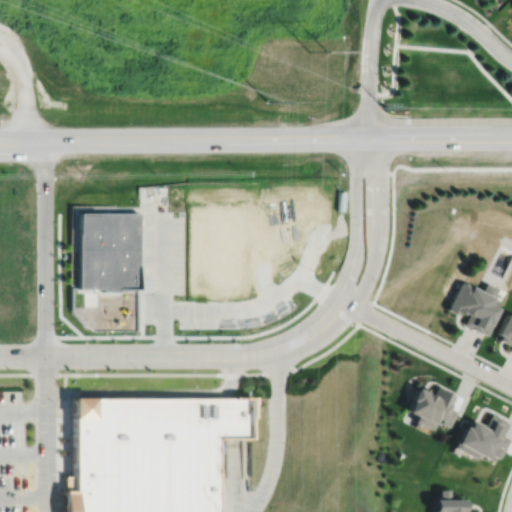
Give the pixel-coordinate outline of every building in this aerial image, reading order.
[(77,213),(138,213),(138,289),(118,289),(118,292),(102,292),(102,289),(77,289),(77,213)] [(458,282),(444,310),(454,315),(455,313),(461,315),(461,314),(465,316),(461,324),(468,327),(467,329),(477,334),(478,332),(485,336),(493,319),(491,318),(495,309),(493,308),(496,301),(490,298),(495,288),(483,283),(479,290),(469,285),(469,287),(458,282)] [(511,317),(504,313),(493,335),(498,337),(496,340),(506,345),(506,344),(509,345),(507,349),(510,351),(510,352),(511,352),(511,317)] [(412,389),(405,402),(407,403),(402,414),(412,419),(411,422),(429,431),(433,424),(431,423),(432,420),(437,422),(436,424),(445,428),(453,412),(446,408),(453,396),(433,386),(429,395),(424,393),(426,390),(419,386),(417,390),(412,388),(412,389)] [(65,398),(64,477),(64,511),(213,511),(213,439),(233,439),(245,439),(245,398),(65,398)] [(478,458),(485,457),(493,461),(496,455),(499,457),(507,440),(500,436),(506,423),(502,422),(503,420),(493,416),(492,417),(488,415),(481,429),(478,428),(479,427),(469,422),(465,429),(461,428),(451,449),(474,459),(475,456),(478,458)] [(56,477),(56,511),(64,511),(64,477),(56,477)] [(435,487),(435,496),(429,496),(429,509),(431,509),(431,511),(459,511),(460,509),(462,509),(462,496),(446,496),(446,487),(435,487)]
